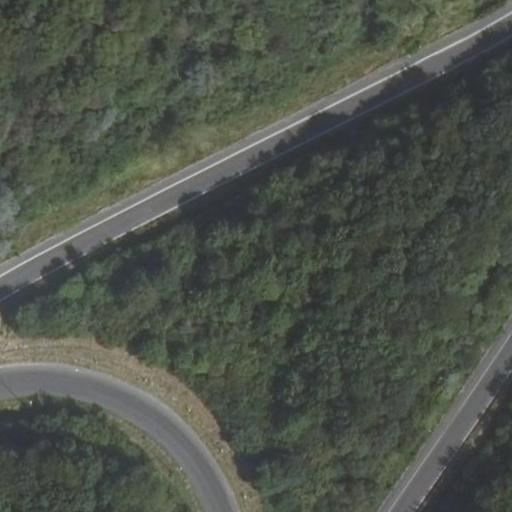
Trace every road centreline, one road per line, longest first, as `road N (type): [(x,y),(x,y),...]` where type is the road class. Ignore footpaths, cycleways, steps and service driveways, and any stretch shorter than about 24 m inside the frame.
road 1 (trunk): [(511,23),(0,292)]
road 2 (primary): [(0,385),(59,382),(143,411),(195,461),(220,511)]
road 3 (trunk): [(511,347),(401,511)]
